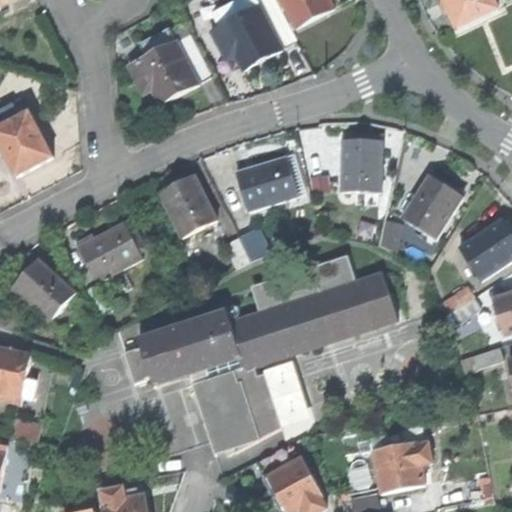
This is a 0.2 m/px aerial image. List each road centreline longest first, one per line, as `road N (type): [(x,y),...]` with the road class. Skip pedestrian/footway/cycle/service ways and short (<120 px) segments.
road 1 (residential): [(416,65),(109,178)]
road 2 (residential): [(109,178),(85,43)]
road 3 (residential): [(109,178),(0,239)]
road 4 (residential): [(416,65),(511,142)]
